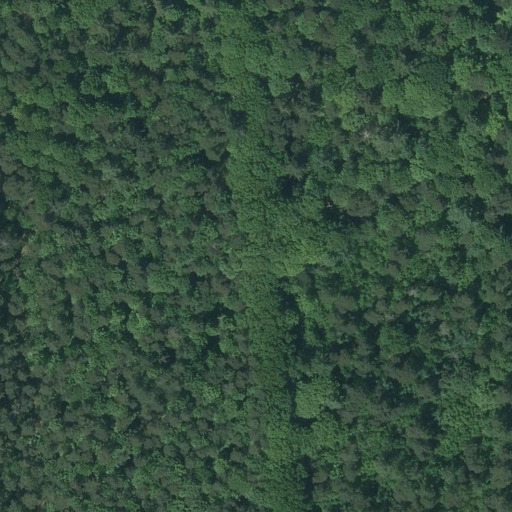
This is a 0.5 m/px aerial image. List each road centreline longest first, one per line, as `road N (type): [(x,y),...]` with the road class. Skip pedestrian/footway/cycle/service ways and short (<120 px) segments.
road 1 (track): [(290,511),(241,0)]
road 2 (unknown): [(436,511),(384,486),(284,472),(227,452),(130,496),(0,499)]
road 3 (track): [(37,511),(20,203)]
road 4 (track): [(511,90),(261,192)]
road 5 (track): [(0,212),(75,180),(86,44),(75,0)]
